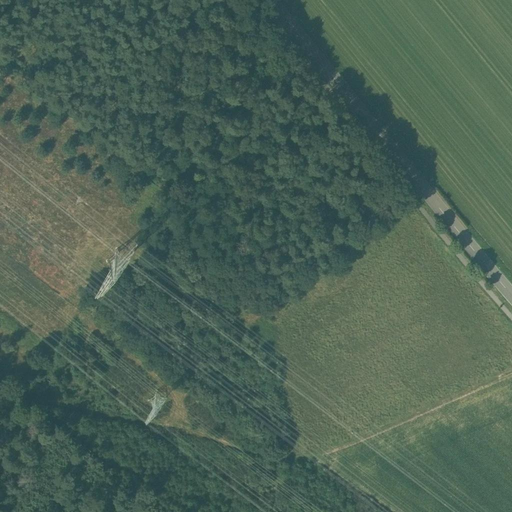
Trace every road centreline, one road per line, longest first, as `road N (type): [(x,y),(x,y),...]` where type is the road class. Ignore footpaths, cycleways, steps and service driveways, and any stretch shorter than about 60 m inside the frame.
road 1 (tertiary): [(511,294),(264,0)]
road 2 (track): [(243,329),(277,312),(421,187)]
road 3 (track): [(511,371),(310,454)]
road 4 (track): [(153,419),(0,383)]
road 5 (track): [(10,511),(31,392)]
